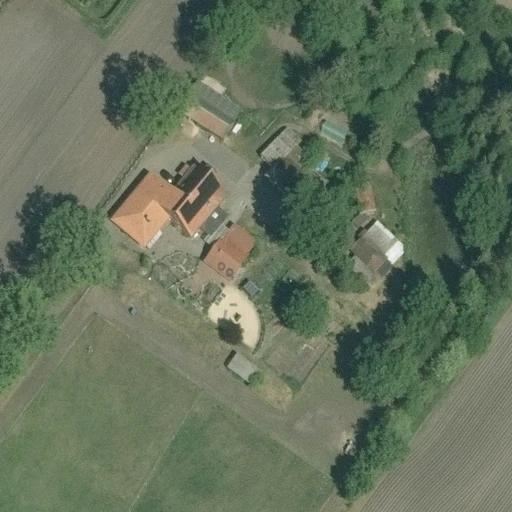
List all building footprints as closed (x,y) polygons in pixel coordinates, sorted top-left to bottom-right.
[(208,112),(199,126),(225,144),(251,104),(206,74),(189,100),(208,112)] [(288,126),(263,159),(278,169),(269,181),(298,203),(314,182),(297,170),(315,146),(288,126)] [(153,179),(121,225),(153,247),(174,218),(221,251),(206,273),(230,290),(262,245),(233,224),(228,232),(222,228),(230,217),(221,211),(232,194),(196,169),(176,196),(153,179)] [(373,187),(358,188),(360,214),(375,213),(373,187)] [(378,225),(351,255),(380,282),(408,252),(378,225)] [(282,372),(301,385),(317,363),(298,350),(282,372)] [(238,357),(231,372),(255,384),(263,370),(238,357)]
